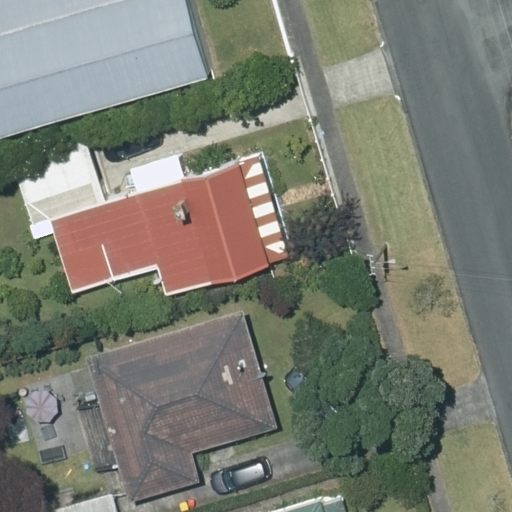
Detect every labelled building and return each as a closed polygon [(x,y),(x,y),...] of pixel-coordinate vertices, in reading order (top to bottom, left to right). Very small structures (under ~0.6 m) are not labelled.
[(0,0),(0,137),(238,71),(217,0),(0,0)] [(103,139),(29,160),(46,223),(68,217),(79,250),(101,243),(112,281),(175,263),(183,288),(291,259),(262,160),(119,199),(103,139)] [(262,307),(110,351),(151,496),(220,476),(211,447),(295,423),(262,307)] [(128,511),(122,490),(43,511),(128,511)] [(352,511),(348,497),(299,511),(352,511)]
